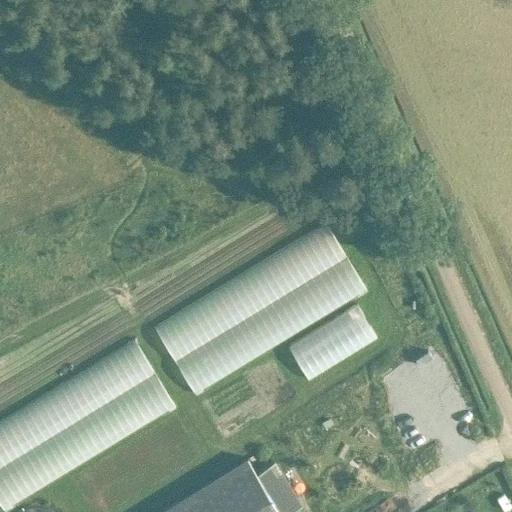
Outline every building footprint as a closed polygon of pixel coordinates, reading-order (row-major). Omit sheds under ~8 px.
[(326,221),(154,326),(175,360),(346,256),(326,221)] [(346,256),(175,360),(196,394),(366,290),(346,256)] [(308,378),(377,337),(356,303),(288,345),(308,378)] [(0,466),(155,372),(134,338),(0,420),(0,466)] [(175,406),(155,372),(0,466),(0,502),(5,510),(175,406)] [(288,511),(302,504),(275,459),(257,470),(248,456),(156,511),(288,511)]
